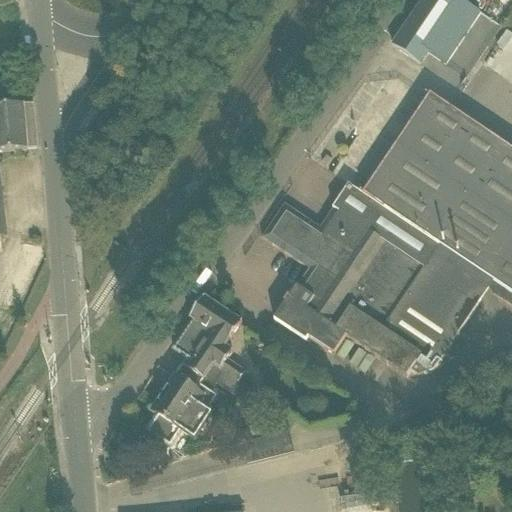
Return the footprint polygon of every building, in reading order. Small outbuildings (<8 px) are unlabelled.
[(421,66),(429,54),(446,67),(462,43),(470,32),(481,14),(459,0),(423,0),(392,47),(421,66)] [(163,37),(154,31),(152,30),(142,45),(152,52),(163,37)] [(511,151),(431,97),(364,196),(494,284),(490,290),(494,296),(511,307),(511,151)] [(0,179),(0,153),(29,151),(39,150),(35,105),(24,106),(0,109),(0,239),(1,240),(0,230),(0,190),(1,190),(0,179)] [(297,289),(275,322),(307,344),(309,341),(335,357),(347,339),(407,379),(411,373),(420,379),(435,373),(490,290),(494,284),(364,196),(349,186),(333,210),(321,230),(285,206),(263,239),(310,271),(297,289)] [(214,390),(216,385),(243,403),(251,391),(239,384),(245,374),(228,362),(234,354),(226,349),(242,324),(217,307),(216,305),(205,298),(190,321),(193,323),(174,352),(188,361),(183,369),(203,383),(214,390)] [(511,372),(511,368),(504,354),(469,373),(479,391),(511,372)] [(183,369),(176,379),(153,414),(159,418),(149,434),(171,449),(182,433),(195,442),(212,418),(206,414),(215,400),(200,390),(203,383),(183,369)] [(241,438),(263,440),(265,421),(243,418),(241,438)]
